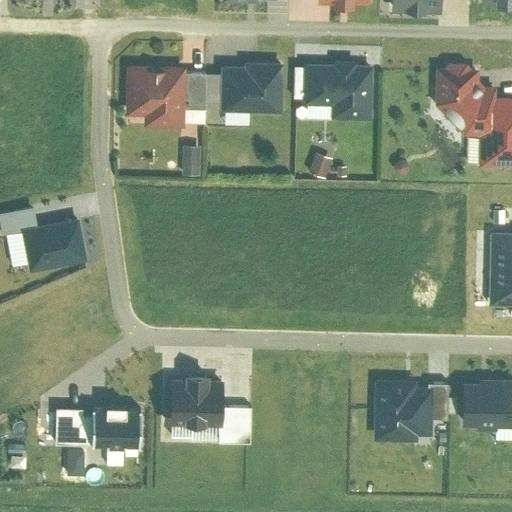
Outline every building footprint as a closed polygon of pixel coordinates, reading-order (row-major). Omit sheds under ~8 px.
[(388,0),(388,14),(438,14),(438,0),(388,0)] [(336,64),(304,63),(303,93),(334,94),(333,109),(370,110),(371,64),(352,64),(353,60),(336,59),(336,64)] [(241,67),(216,66),(215,112),(280,115),(281,63),(241,62),(241,67)] [(181,64),(129,63),(128,106),(147,106),(147,117),(180,118),(181,68),(181,64)] [(511,99),(494,99),(494,89),(483,89),(477,85),(477,69),(431,69),(431,107),(461,138),(477,138),(477,171),(511,170),(511,99)] [(198,142),(184,142),(184,167),(198,167),(198,142)] [(330,154),(317,149),(311,166),(324,171),(330,154)] [(35,227),(32,209),(0,214),(0,235),(0,236),(19,233),(18,230),(35,227)] [(35,227),(18,230),(19,233),(27,273),(84,261),(75,218),(35,227)] [(511,229),(493,229),(491,298),(511,298),(511,229)] [(224,377),(172,375),(170,423),(222,424),(224,377)] [(421,377),(372,376),(370,438),(417,440),(417,434),(431,435),(432,388),(420,388),(421,377)] [(511,379),(462,377),(459,425),(511,427),(511,379)] [(88,409),(52,409),(52,447),(88,447),(88,409)] [(135,450),(135,409),(88,409),(88,447),(88,451),(135,450)]
